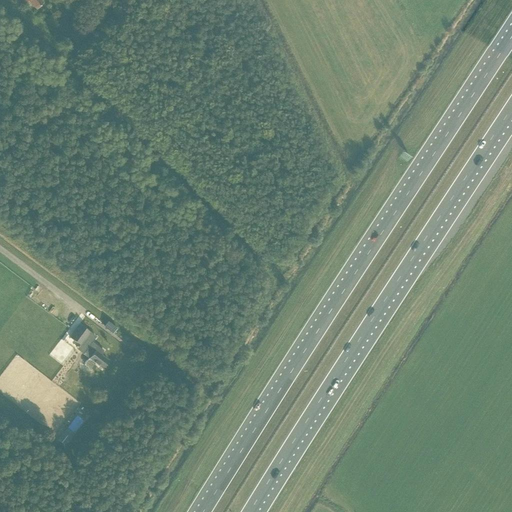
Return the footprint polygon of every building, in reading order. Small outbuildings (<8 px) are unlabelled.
[(23,0),(26,3),(28,1),(35,9),(42,2),(40,0),(23,0)] [(113,333),(117,328),(107,321),(103,326),(113,333)] [(79,345),(88,332),(79,325),(69,338),(79,345)] [(97,347),(100,343),(96,339),(93,343),(91,342),(82,354),(88,358),(84,363),(84,365),(89,368),(90,367),(94,363),(101,368),(108,361),(100,355),(103,350),(97,347)] [(136,355),(141,347),(133,341),(127,349),(136,355)] [(44,373),(56,382),(71,362),(53,349),(42,363),(48,368),(44,373)] [(64,445),(85,418),(79,413),(57,439),(64,445)]
